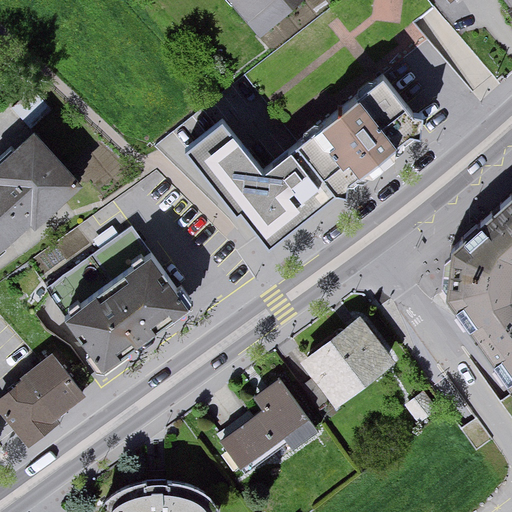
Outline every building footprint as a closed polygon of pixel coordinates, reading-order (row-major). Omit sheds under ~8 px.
[(303,0),(229,0),(261,36),(303,0)] [(511,0),(501,0),(511,13),(511,0)] [(426,137),(382,80),(261,173),(223,124),(185,153),(267,259),(426,137)] [(0,257),(79,191),(32,136),(0,163),(0,257)] [(511,198),(454,251),(445,296),(511,393),(511,198)] [(191,308),(150,252),(61,317),(102,373),(191,308)] [(397,365),(362,317),(301,361),(337,410),(397,365)] [(90,397),(54,353),(0,396),(0,412),(29,447),(90,397)] [(320,435),(281,381),(254,400),(259,408),(219,437),(244,472),(285,443),(293,454),(320,435)] [(440,413),(427,393),(407,407),(421,426),(440,413)] [(184,484),(155,483),(138,486),(125,490),(110,496),(103,506),(99,511),(215,511),(215,509),(206,496),(184,484)]
